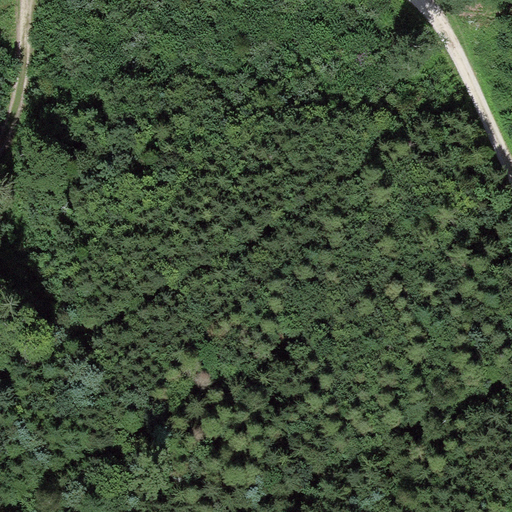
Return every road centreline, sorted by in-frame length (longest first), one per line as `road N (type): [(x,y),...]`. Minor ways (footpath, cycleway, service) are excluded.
road 1 (track): [(511,182),(462,67),(418,0)]
road 2 (track): [(29,0),(0,118)]
